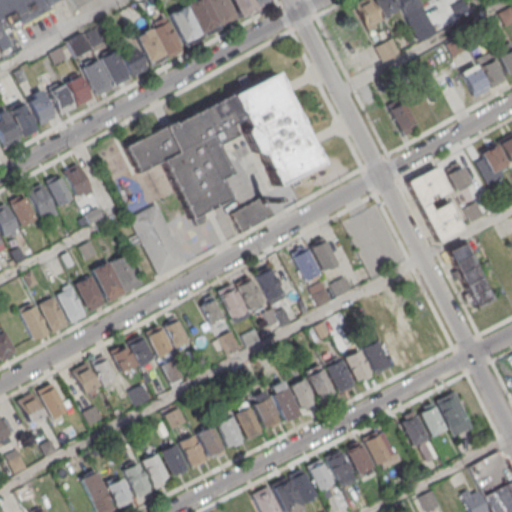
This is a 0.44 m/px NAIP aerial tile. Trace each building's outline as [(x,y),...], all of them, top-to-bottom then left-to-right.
[(0,0),(0,48),(15,41),(9,29),(48,9),(46,4),(53,0),(0,0)] [(191,0),(184,4),(200,35),(217,27),(202,0),(191,0)] [(206,0),(226,0),(235,17),(219,25),(206,0)] [(230,0),(238,15),(255,7),(251,0),(230,0)] [(366,30),(352,4),(359,0),(369,0),(381,22),(366,30)] [(381,16),(371,0),(390,0),(395,9),(381,16)] [(404,17),(395,0),(415,0),(420,8),(404,17)] [(166,13),(183,45),(199,36),(183,4),(166,13)] [(511,16),(501,22),(496,12),(507,6),(511,16)] [(487,39),(479,24),(493,16),(501,31),(487,39)] [(166,55),(151,28),(165,20),(180,48),(166,55)] [(422,35),(418,27),(428,21),(432,30),(422,35)] [(90,45),(82,31),(92,26),(100,40),(90,45)] [(147,63),(134,37),(149,29),(163,55),(147,63)] [(71,55),(63,40),(79,32),(86,47),(71,55)] [(450,55),(443,43),(456,36),(463,48),(450,55)] [(381,60),(373,46),(386,40),(393,53),(381,60)] [(52,63),(47,52),(58,46),(64,56),(52,63)] [(129,74),(118,54),(132,46),(143,66),(129,74)] [(379,63),(370,46),(343,60),(352,77),(379,63)] [(511,46),(496,55),(505,73),(511,69),(511,46)] [(111,83),(97,57),(112,49),(126,75),(111,83)] [(489,86),(474,58),(488,51),(503,78),(489,86)] [(93,93),(79,67),(94,59),(108,85),(93,93)] [(472,96),(458,70),(472,63),(486,88),(472,96)] [(17,82),(11,70),(19,67),(24,78),(17,82)] [(271,70),(249,81),(245,72),(234,78),(238,87),(122,145),(135,171),(157,160),(186,219),(188,218),(192,225),(203,219),(199,211),(228,197),(219,178),(228,174),(213,143),(231,134),(226,123),(240,116),(245,125),(241,127),(241,133),(250,151),(255,153),(258,151),(267,168),(264,170),(272,184),(287,177),(291,184),(297,181),(293,172),(316,160),(271,70)] [(74,105),(62,81),(76,73),(89,97),(74,105)] [(57,114),(45,90),(59,82),(72,106),(57,114)] [(403,98),(415,122),(431,114),(419,90),(403,98)] [(38,124),(25,101),(40,93),(52,117),(38,124)] [(398,130),(385,105),(399,97),(412,123),(398,130)] [(19,135),(6,111),(20,103),(33,127),(19,135)] [(1,143),(0,141),(0,113),(3,112),(16,135),(1,143)] [(511,159),(508,162),(496,141),(511,133),(511,134),(511,159)] [(489,171),(478,150),(492,142),(504,163),(489,171)] [(453,189),(441,168),(456,160),(467,181),(453,189)] [(74,197),(61,172),(76,165),(88,190),(74,197)] [(434,239),(403,181),(432,166),(445,190),(434,196),(432,191),(425,195),(427,199),(424,201),(429,209),(445,201),(458,226),(434,239)] [(53,204),(42,183),(58,175),(69,196),(53,204)] [(37,215),(24,190),(38,183),(51,207),(37,215)] [(18,224),(7,203),(22,195),(34,216),(18,224)] [(238,230),(229,212),(260,196),(269,214),(238,230)] [(468,219),(461,207),(473,201),(480,213),(468,219)] [(0,235),(0,204),(2,203),(15,227),(0,235)] [(155,275),(138,241),(131,245),(127,238),(134,234),(125,217),(153,203),(183,260),(155,275)] [(85,213),(94,207),(99,216),(90,221),(85,213)] [(320,269),(307,246),(321,238),(334,262),(320,269)] [(75,246),(87,239),(94,252),(82,258),(75,246)] [(473,305),(444,251),(461,242),(490,297),(473,305)] [(16,245),(22,257),(14,261),(8,249),(16,245)] [(302,278),(289,254),(303,247),(316,271),(302,278)] [(65,250),(72,262),(63,267),(57,255),(65,250)] [(138,283),(123,253),(107,261),(123,291),(138,283)] [(283,288),(270,264),(284,257),(297,280),(283,288)] [(119,291),(104,261),(89,269),(104,299),(119,291)] [(267,302),(252,274),(266,267),(280,295),(267,302)] [(29,270),(35,282),(27,286),(21,274),(29,270)] [(85,309),(72,282),(86,275),(100,301),(85,309)] [(333,295),(327,284),(341,276),(347,287),(333,295)] [(246,308),(233,285),(247,277),(260,301),(246,308)] [(316,306),(306,289),(319,282),(328,299),(316,306)] [(230,321),(214,291),(228,283),(244,313),(230,321)] [(67,321),(53,294),(68,287),(81,313),(67,321)] [(208,325),(195,302),(209,294),(222,318),(208,325)] [(49,330),(35,303),(50,296),(63,322),(49,330)] [(296,314),(290,302),(302,296),(308,307),(296,314)] [(30,338),(16,311),(31,303),(44,330),(30,338)] [(266,325),(259,312),(267,308),(274,321),(266,325)] [(278,326),(271,313),(281,308),(288,321),(278,326)] [(173,347),(160,323),(174,316),(187,340),(173,347)] [(423,344),(411,317),(395,325),(407,352),(423,344)] [(154,353),(142,331),(156,324),(168,346),(154,353)] [(243,346),(237,335),(251,328),(257,339),(243,346)] [(227,351),(218,335),(226,330),(235,346),(227,351)] [(390,361),(377,337),(391,330),(404,354),(390,361)] [(0,354),(0,332),(9,350),(0,354)] [(135,364),(123,342),(138,334),(149,356),(135,364)] [(373,372),(360,348),(374,340),(387,364),(373,372)] [(117,370),(107,351),(121,343),(131,362),(117,370)] [(354,381),(341,356),(355,349),(368,373),(354,381)] [(97,381),(87,362),(101,354),(112,374),(97,381)] [(335,390),(322,366),(336,359),(349,383),(335,390)] [(79,391),(68,370),(82,362),(93,383),(79,391)] [(247,372),(242,364),(233,369),(238,378),(247,372)] [(317,400),(304,376),(318,368),(331,392),(317,400)] [(144,382),(140,375),(146,372),(150,379),(144,382)] [(299,409),(285,385),(299,378),(313,402),(299,409)] [(48,416),(34,391),(48,383),(62,409),(48,416)] [(132,403),(126,391),(139,384),(145,396),(132,403)] [(281,419),(268,395),(282,387),(295,411),(281,419)] [(450,434),(432,400),(451,391),(468,424),(450,434)] [(26,421),(15,400),(29,393),(40,413),(26,421)] [(262,428),(249,404),(263,396),(276,420),(262,428)] [(85,423),(79,411),(92,405),(98,416),(85,423)] [(244,437),(230,413),(244,405),(258,429),(244,437)] [(427,436),(416,412),(431,405),(443,428),(427,436)] [(169,427),(163,414),(177,406),(184,419),(169,427)] [(0,436),(10,432),(0,410),(0,436)] [(408,444),(397,421),(412,414),(423,437),(408,444)] [(225,447),(212,423),(226,415),(239,439),(225,447)] [(206,457),(193,433),(207,425),(220,449),(206,457)] [(359,437),(373,430),(386,456),(372,463),(359,437)] [(188,465),(175,441),(189,434),(202,458),(188,465)] [(44,454),(38,444),(49,438),(54,448),(44,454)] [(355,476),(340,448),(355,440),(370,469),(355,476)] [(171,475),(158,451),(172,443),(185,467),(171,475)] [(11,471),(2,455),(13,448),(23,465),(11,471)] [(337,484),(322,457),(336,449),(351,476),(337,484)] [(152,487),(138,460),(153,452),(167,479),(152,487)] [(316,488),(304,466),(317,459),(329,482),(316,488)] [(133,497),(119,469),(134,462),(148,489),(133,497)] [(300,503),(284,474),(299,467),(314,495),(300,503)] [(100,511),(95,511),(77,478),(91,471),(110,507),(100,511)] [(280,511),(266,485),(283,476),(300,508),(292,511),(280,511)] [(103,485),(117,477),(129,498),(114,506),(103,485)] [(511,511),(490,511),(481,495),(511,479),(511,511)] [(257,511),(248,494),(263,486),(276,511),(257,511)] [(421,510),(414,497),(427,490),(434,503),(421,510)] [(483,511),(466,511),(459,497),(473,490),(485,511),(483,511)] [(321,499),(328,511),(337,507),(330,494),(321,499)] [(230,503),(234,511),(253,511),(244,495),(230,503)]
